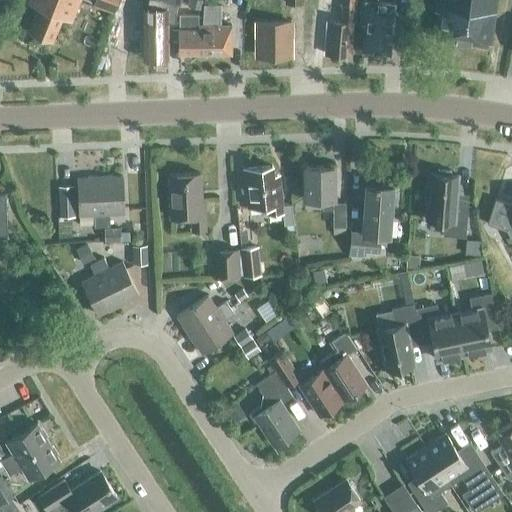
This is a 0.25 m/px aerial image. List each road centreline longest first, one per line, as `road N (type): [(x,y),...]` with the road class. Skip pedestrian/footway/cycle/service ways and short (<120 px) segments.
road 1 (secondary): [(0,119),(363,105),(511,118)]
road 2 (residential): [(511,389),(401,397),(254,494)]
road 3 (residential): [(254,494),(145,337),(102,341),(57,364)]
road 4 (residential): [(162,511),(57,364)]
